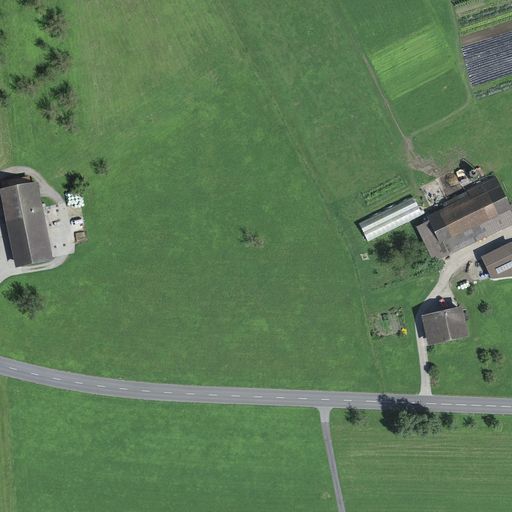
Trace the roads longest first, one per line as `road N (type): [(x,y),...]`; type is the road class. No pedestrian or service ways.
road 1 (secondary): [(511,406),(184,393),(0,365)]
road 2 (track): [(0,176),(28,171),(61,205),(64,257),(30,269)]
